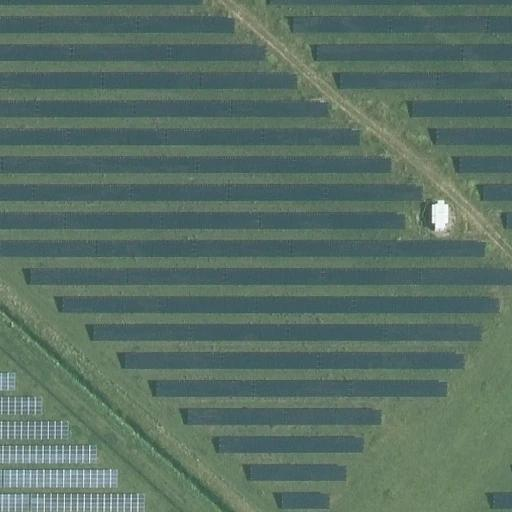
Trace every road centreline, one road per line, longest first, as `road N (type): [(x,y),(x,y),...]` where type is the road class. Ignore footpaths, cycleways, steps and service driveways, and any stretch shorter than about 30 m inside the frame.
road 1 (track): [(225,0),(511,246)]
road 2 (track): [(0,332),(197,511)]
